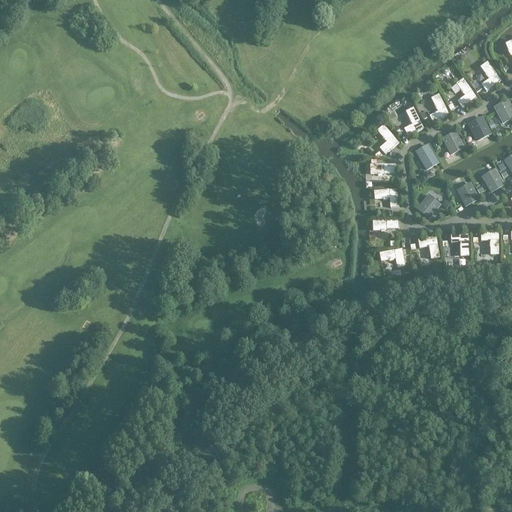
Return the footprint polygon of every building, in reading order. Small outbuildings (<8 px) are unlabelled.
[(511,68),(511,55),(506,44),(501,46),(511,68)] [(501,81),(489,63),(482,67),(486,73),(485,74),(488,77),(489,77),(490,78),(481,84),(486,91),(501,81)] [(477,98),(464,80),(457,85),(462,91),(461,92),(463,95),(464,94),(465,96),(457,102),(462,109),(477,98)] [(450,115),(439,95),(432,99),(436,106),(435,106),(437,110),(438,109),(438,111),(429,116),(433,123),(450,115)] [(511,110),(507,101),(494,108),(502,124),(511,118),(511,110)] [(424,129),(414,109),(407,113),(410,120),(409,120),(411,124),(412,123),(413,125),(404,130),(408,137),(424,129)] [(482,118),(468,125),(477,142),(491,135),(482,118)] [(399,144),(384,127),(378,132),(383,138),(382,138),(385,142),(386,141),(387,142),(380,149),(385,156),(399,144)] [(456,132),(442,139),(451,156),(465,149),(456,132)] [(428,145),(415,153),(426,172),(439,164),(428,145)] [(511,155),(503,161),(511,174),(511,155)] [(371,174),(396,173),(395,165),(370,166),(371,174)] [(482,177),(491,194),(505,186),(496,170),(482,177)] [(457,191),(465,208),(479,201),(471,184),(457,191)] [(397,189),(375,192),(376,200),(383,199),(383,200),(388,200),(387,198),(389,198),(391,208),(399,207),(397,189)] [(429,220),(441,206),(429,196),(417,210),(429,220)] [(447,210),(451,205),(446,201),(442,206),(447,210)] [(374,231),(399,230),(399,222),(374,223),(374,231)] [(499,233),(481,233),(481,242),(490,242),(490,244),(490,248),(490,256),(499,256),(499,241),(499,233)] [(469,235),(451,235),(451,244),(461,243),(461,246),(460,246),(460,250),(461,250),(461,258),(469,257),(469,243),(469,242),(469,235)] [(429,248),(431,260),(440,258),(437,237),(418,240),(420,249),(429,248)] [(402,250),(380,254),(382,262),(389,260),(390,262),(394,261),(393,260),(395,259),(397,269),(406,267),(402,250)]
